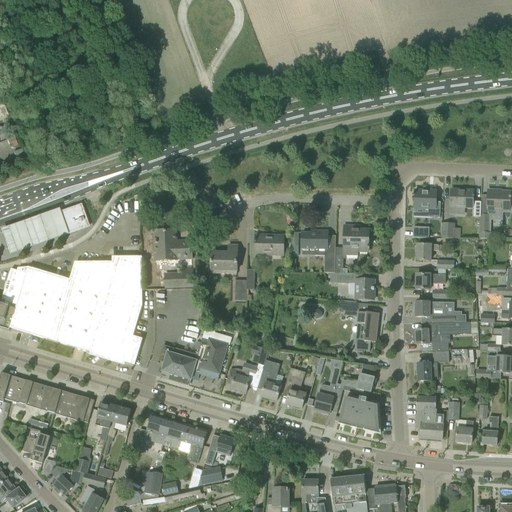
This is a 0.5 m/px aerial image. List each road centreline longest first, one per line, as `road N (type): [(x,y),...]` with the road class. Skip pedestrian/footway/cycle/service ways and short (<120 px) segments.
road 1 (primary): [(0,215),(290,119),(511,80)]
road 2 (tertiary): [(397,461),(0,349)]
road 3 (residential): [(397,461),(396,202)]
road 4 (residential): [(396,202),(240,204)]
road 5 (residential): [(511,171),(415,166),(398,180),(396,202)]
